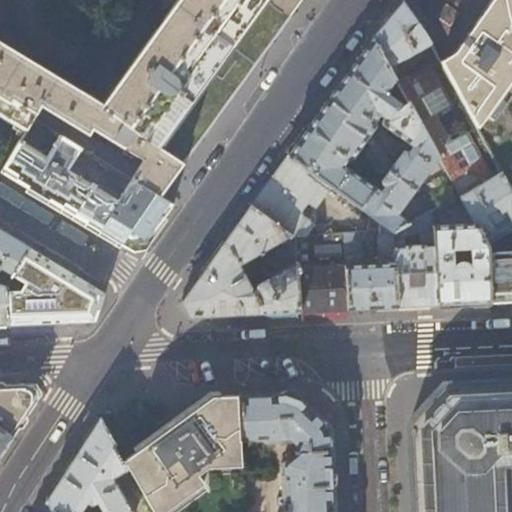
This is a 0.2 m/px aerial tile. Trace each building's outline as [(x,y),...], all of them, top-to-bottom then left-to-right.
[(0,0),(0,114),(25,129),(41,105),(88,135),(92,128),(144,160),(131,180),(158,197),(174,174),(213,121),(257,62),(301,0),(177,0),(103,103),(102,104),(100,104),(0,46),(0,0)] [(511,82),(510,80),(511,76),(511,0),(490,0),(451,56),(440,62),(500,172),(511,194),(511,82)] [(422,32),(401,2),(384,22),(371,37),(392,74),(396,72),(392,64),(419,49),(422,54),(432,49),(422,32)] [(448,26),(456,13),(443,4),(434,16),(448,26)] [(389,98),(398,85),(392,74),(371,37),(346,72),(326,99),(345,115),(342,123),(366,140),(375,128),(373,124),(378,117),(385,122),(383,127),(410,147),(411,149),(407,156),(403,151),(392,167),(389,160),(378,145),(372,149),(389,174),(413,192),(438,158),(409,104),(403,108),(389,98)] [(475,225),(487,244),(511,229),(511,194),(500,172),(489,179),(428,69),(427,70),(424,66),(421,67),(423,72),(398,85),(409,104),(438,158),(459,196),(470,215),(475,225)] [(350,161),(366,140),(342,123),(345,115),(326,99),(306,127),(286,155),(330,187),(380,223),(393,232),(409,223),(397,213),(413,192),(389,174),(372,149),(367,157),(373,171),(375,174),(385,176),(380,184),(384,187),(380,193),(343,167),(342,165),(346,161),(350,161)] [(156,227),(171,205),(158,197),(131,180),(85,153),(77,167),(93,177),(99,173),(104,176),(105,178),(124,190),(125,191),(118,203),(111,196),(106,196),(76,178),(77,175),(73,173),(71,174),(68,173),(67,171),(79,150),(59,137),(46,158),(19,142),(0,171),(37,193),(110,238),(127,248),(142,245),(156,227)] [(314,209),(330,187),(286,155),(268,180),(250,205),(295,236),(307,235),(314,225),(300,215),(307,205),(314,209)] [(462,220),(470,215),(459,196),(447,203),(451,211),(456,209),(462,220)] [(206,266),(180,303),(189,318),(299,312),(295,236),(250,205),(238,222),(206,266)] [(431,212),(409,223),(393,232),(397,307),(415,306),(437,306),(433,227),(431,212)] [(373,240),(373,233),(343,234),(343,241),(345,266),(348,310),(369,309),(397,307),(393,232),(380,223),(379,232),(377,233),(378,264),(363,265),(362,264),(361,240),(373,240)] [(433,227),(437,306),(464,304),(489,303),(487,244),(475,225),(433,227)] [(511,301),(511,229),(487,244),(489,303),(507,302),(511,301)] [(6,281),(29,248),(10,237),(8,235),(0,230),(0,325),(8,325),(5,288),(0,287),(0,269),(3,272),(0,277),(6,281)] [(348,310),(345,266),(313,266),(312,265),(311,245),(316,245),(316,255),(337,252),(337,242),(343,241),(343,234),(307,235),(295,236),(299,312),(326,311),(348,310)] [(65,270),(29,248),(6,281),(5,284),(5,288),(8,325),(87,322),(94,313),(100,304),(98,289),(65,270)] [(511,511),(511,382),(442,386),(409,422),(412,511),(511,511)] [(34,405),(22,384),(0,385),(0,429),(12,438),(34,405)] [(35,384),(22,384),(34,405),(40,395),(35,384)] [(332,511),(329,432),(324,422),(292,393),(263,395),(237,396),(239,441),(284,439),(287,436),(295,444),(294,452),(292,452),(291,455),(280,463),(281,476),(288,476),(289,478),(289,504),(282,505),(282,511),(332,511)] [(221,397),(210,397),(122,458),(126,466),(152,511),(242,511),(239,441),(237,396),(221,397)] [(130,511),(110,474),(126,466),(122,458),(99,418),(70,463),(46,500),(52,511),(130,511)] [(0,456),(12,438),(0,429),(0,456)]
